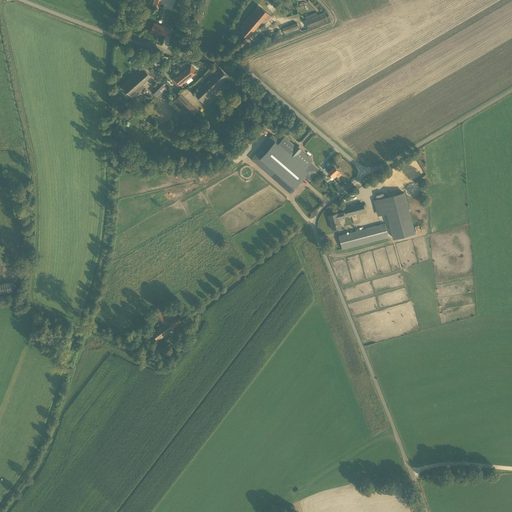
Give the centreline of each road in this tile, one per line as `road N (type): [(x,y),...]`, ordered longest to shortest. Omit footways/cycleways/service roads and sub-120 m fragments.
road 1 (unclassified): [(363,169),(241,64),(106,33),(20,0)]
road 2 (unclassified): [(427,511),(319,234),(323,206),(363,169)]
road 3 (unclassified): [(363,169),(380,167),(511,87)]
road 4 (track): [(322,0),(331,14),(327,25),(241,64)]
